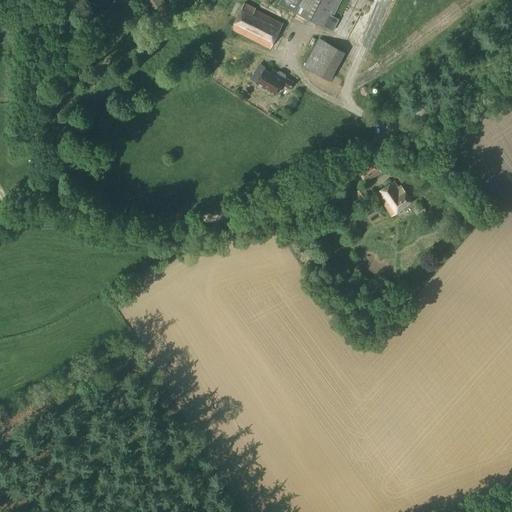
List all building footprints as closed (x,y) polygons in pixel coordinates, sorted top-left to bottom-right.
[(326,29),(340,0),(294,0),(290,10),(326,29)] [(164,2),(152,11),(155,15),(159,11),(167,21),(174,15),(164,2)] [(370,17),(376,19),(381,5),(376,3),(370,17)] [(270,49),(283,24),(244,4),(231,29),(270,49)] [(382,6),(370,43),(380,46),(390,15),(388,15),(390,8),(382,6)] [(332,21),(331,31),(340,33),(342,22),(332,21)] [(329,81),(345,52),(320,39),(304,67),(329,81)] [(305,50),(310,53),(315,44),(310,41),(305,50)] [(275,76),(264,69),(256,83),(275,94),(281,84),(290,89),(294,82),(277,72),(275,76)] [(366,183),(381,173),(371,158),(356,168),(366,183)] [(398,187),(394,181),(376,193),(391,216),(412,202),(404,191),(401,185),(398,187)] [(354,192),(350,186),(347,189),(356,202),(361,199),(362,202),(369,197),(362,187),(354,192)]
